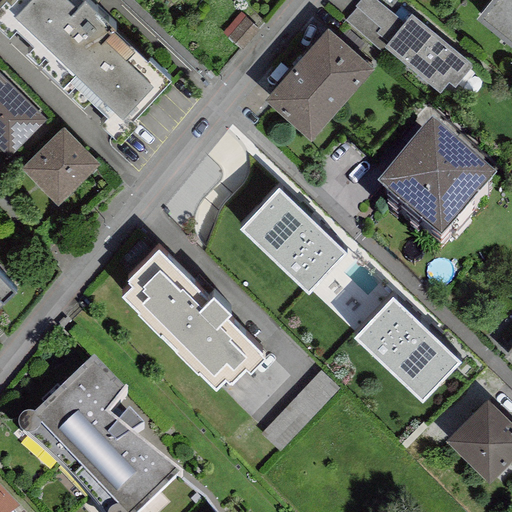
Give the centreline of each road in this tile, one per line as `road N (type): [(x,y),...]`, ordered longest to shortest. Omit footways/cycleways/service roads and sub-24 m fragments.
road 1 (residential): [(309,0),(0,381)]
road 2 (unknown): [(0,54),(150,196)]
